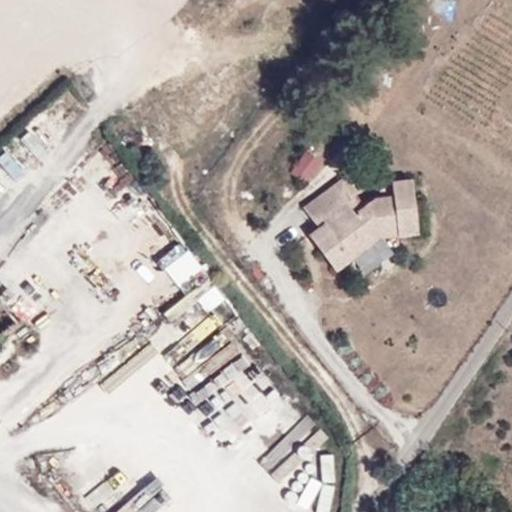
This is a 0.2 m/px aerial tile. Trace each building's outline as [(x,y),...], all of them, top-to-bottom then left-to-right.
[(395,224),(396,235),(417,232),(412,180),(390,182),(392,197),(374,198),(363,208),(354,214),(333,186),(303,208),(318,228),(323,224),(329,231),(313,244),(334,270),(350,258),(340,245),(352,237),(356,241),(374,227),(395,224)] [(354,214),(363,208),(342,180),(333,186),(354,214)] [(308,237),(313,244),(329,231),(323,224),(318,228),(308,237)] [(378,237),(396,235),(395,224),(374,227),(356,241),(352,237),(340,245),(350,258),(378,237)] [(35,292),(36,277),(18,276),(17,291),(35,292)] [(0,336),(17,322),(0,303),(0,336)]
